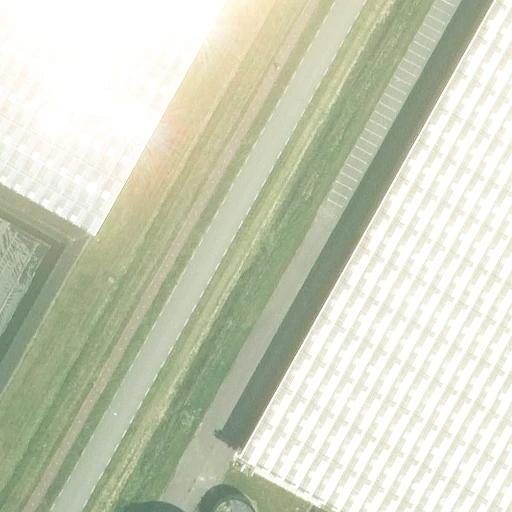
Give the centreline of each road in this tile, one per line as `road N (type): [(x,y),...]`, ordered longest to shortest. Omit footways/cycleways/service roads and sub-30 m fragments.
road 1 (unclassified): [(64,511),(351,0)]
road 2 (unknown): [(473,0),(225,436)]
